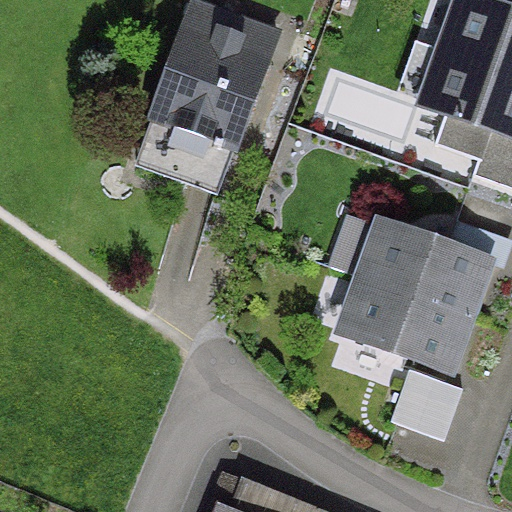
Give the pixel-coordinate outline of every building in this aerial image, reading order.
[(457,0),(439,53),(511,79),(511,14),(498,9),(496,14),(457,0)] [(189,5),(130,168),(211,197),(271,35),(189,5)] [(511,79),(439,53),(420,106),(441,113),(429,147),(472,163),(467,178),(511,194),(511,79)] [(357,281),(461,318),(480,265),(442,251),(443,246),(417,237),(415,242),(376,228),(357,281)] [(443,371),(461,318),(357,281),(338,334),(378,348),(376,353),(402,362),(403,357),(443,371)] [(387,425),(438,443),(456,391),(405,373),(387,425)]
